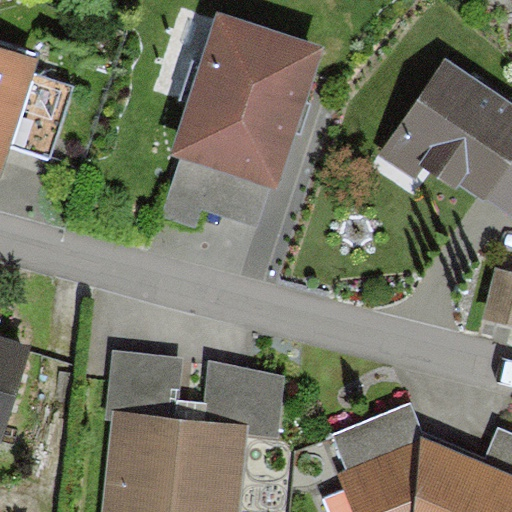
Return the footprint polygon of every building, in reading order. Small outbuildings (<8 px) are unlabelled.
[(210,172),(202,196),(172,186),(161,222),(201,234),(207,216),(258,231),(270,192),(277,194),(301,116),(320,53),(219,22),(176,162),(210,172)] [(0,45),(0,177),(1,177),(9,151),(54,165),(77,89),(40,78),(45,59),(0,45)] [(486,201),(492,192),(511,161),(511,104),(446,61),(383,156),(416,178),(421,171),(456,194),(462,184),(486,201)] [(511,161),(492,192),(511,206),(511,161)] [(511,275),(497,272),(486,324),(511,328),(511,275)] [(0,338),(0,324),(1,323),(0,322),(0,429),(27,347),(0,338)] [(281,438),(287,379),(211,363),(206,404),(182,401),(186,359),(113,352),(106,419),(115,420),(104,511),(237,511),(246,434),(281,438)] [(333,435),(348,470),(424,439),(409,404),(333,435)] [(511,511),(511,436),(499,431),(485,464),(468,457),(424,439),(348,470),(341,473),(348,490),(326,500),(330,511),(511,511)]
